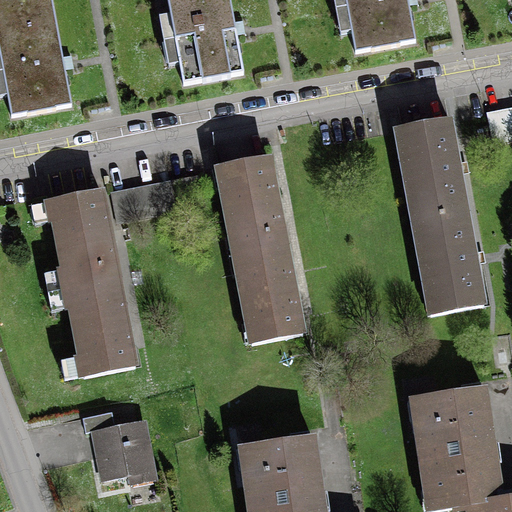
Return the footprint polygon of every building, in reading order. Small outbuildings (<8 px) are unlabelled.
[(0,0),(0,58),(11,118),(71,107),(64,66),(56,24),(51,0),(0,0)] [(167,0),(168,3),(183,86),(243,75),(235,33),(229,0),(167,0)] [(345,0),(355,54),(415,43),(408,3),(407,0),(345,0)] [(493,145),(511,141),(511,111),(488,116),(493,145)] [(402,164),(410,207),(415,206),(419,224),(466,215),(449,123),(402,131),(408,163),(402,164)] [(218,171),(235,258),(285,249),(268,161),(218,171)] [(170,183),(176,213),(205,207),(199,177),(170,183)] [(111,195),(117,224),(176,213),(170,183),(111,195)] [(51,204),(68,291),(117,281),(101,194),(51,204)] [(417,243),(425,286),(430,285),(436,315),(483,307),(466,215),(419,224),(422,242),(417,243)] [(235,258),(252,346),(302,336),(285,249),(235,258)] [(68,291),(85,379),(134,369),(117,281),(68,291)] [(467,511),(469,511),(477,505),(492,503),(501,495),(499,496),(483,392),(414,401),(430,511),(436,511),(453,510),(454,511),(459,511),(465,508),(467,511)] [(94,433),(103,482),(153,472),(143,423),(115,429),(112,414),(82,420),(85,434),(94,433)] [(322,511),(312,441),(243,450),(252,511),(322,511)] [(511,511),(511,494),(505,500),(501,495),(492,503),(477,505),(469,511),(511,511)]
